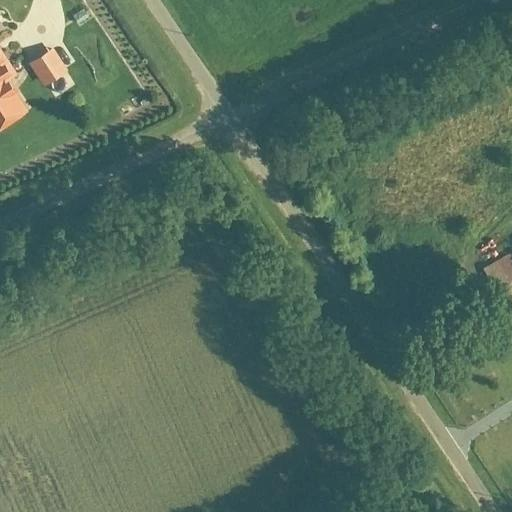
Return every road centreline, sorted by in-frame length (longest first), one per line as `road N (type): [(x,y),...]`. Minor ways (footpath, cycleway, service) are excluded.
road 1 (unclassified): [(489,511),(149,0)]
road 2 (track): [(0,227),(481,0)]
